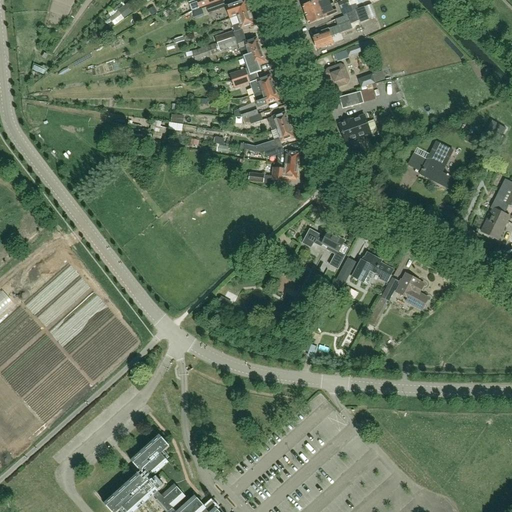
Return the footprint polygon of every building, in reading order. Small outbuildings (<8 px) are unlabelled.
[(250,12),(245,0),(244,0),(227,6),(229,11),(235,9),(237,16),(250,12)] [(306,16),(334,4),(332,0),(318,0),(303,7),(306,16)] [(344,17),(358,10),(357,6),(366,2),(365,0),(344,0),(339,2),(341,10),(344,17)] [(225,8),(223,1),(207,7),(209,13),(225,8)] [(124,19),(137,10),(130,2),(118,11),(124,19)] [(338,13),(336,9),(334,4),(306,16),(309,26),(338,13)] [(153,7),(148,10),(152,16),(157,12),(153,7)] [(366,13),(364,7),(358,10),(344,17),(335,20),(340,33),(352,29),(351,25),(360,21),(361,23),(369,20),(366,13)] [(202,9),(196,11),(199,17),(204,15),(202,9)] [(242,28),(254,24),(250,12),(237,16),(237,17),(230,19),(235,32),(242,29),(242,28)] [(116,28),(124,22),(119,14),(110,21),(116,28)] [(334,44),(331,37),(337,35),(334,28),(322,32),(322,34),(313,37),(317,50),(334,44)] [(216,38),(218,44),(235,38),(233,33),(233,32),(216,38)] [(235,38),(218,44),(220,51),(237,45),(235,38)] [(242,57),(261,50),(257,38),(238,44),(240,49),(242,57)] [(112,42),(110,44),(112,47),(114,46),(115,48),(121,45),(118,39),(112,42)] [(195,61),(217,53),(214,44),(186,54),(187,57),(193,55),(195,61)] [(348,57),(366,51),(364,44),(346,50),(348,57)] [(261,72),(259,65),(265,62),(261,50),(242,57),(247,69),(245,69),(245,68),(230,74),(233,82),(248,76),(261,72)] [(348,77),(345,70),(338,66),(330,69),(327,76),(329,84),(337,88),(345,85),(348,77)] [(34,68),(32,73),(45,77),(46,71),(34,68)] [(382,71),(372,75),(375,83),(385,80),(382,71)] [(375,83),(372,75),(358,80),(361,88),(375,83)] [(243,85),(250,83),(248,76),(233,82),(235,88),(243,85)] [(259,80),(250,83),(255,95),(258,94),(262,93),(275,88),(270,76),(259,80)] [(279,100),(275,88),(262,93),(258,94),(255,95),(254,95),(258,109),(267,106),(266,105),(279,100)] [(363,103),(360,93),(340,98),(343,109),(363,103)] [(258,115),(255,107),(240,113),(239,110),(234,112),(236,120),(240,119),(240,118),(242,118),(246,117),(247,119),(258,115)] [(290,125),(286,113),(272,117),(272,118),(268,119),(272,131),(290,125)] [(263,121),(261,114),(249,118),(251,125),(263,121)] [(171,123),(183,124),(184,116),(172,115),(171,123)] [(372,135),(365,115),(338,124),(345,144),(372,135)] [(159,132),(179,137),(179,135),(182,135),(182,133),(175,131),(175,130),(172,130),(168,129),(167,131),(159,129),(161,123),(155,121),(152,132),(159,133),(159,132)] [(294,137),(290,125),(272,131),(272,132),(271,132),(274,141),(255,147),(245,144),(245,145),(241,144),(240,149),(257,153),(260,154),(265,152),(279,148),(277,143),(294,137)] [(463,141),(474,146),(477,139),(466,134),(463,141)] [(215,137),(214,143),(224,145),(225,139),(215,137)] [(441,174),(448,159),(453,151),(436,142),(420,175),(450,190),(455,180),(441,174)] [(278,158),(278,164),(284,165),(298,166),(299,153),(286,152),(280,153),(279,148),(265,152),(266,157),(278,155),(278,158)] [(254,161),(256,155),(247,152),(246,159),(254,161)] [(415,170),(421,159),(413,155),(408,166),(415,170)] [(284,165),(278,164),(276,164),(275,169),(273,168),(271,180),(286,182),(286,180),(296,182),(296,179),(298,166),(284,165)] [(257,172),(257,174),(250,173),(249,182),(263,184),(264,176),(264,175),(263,175),(263,173),(257,172)] [(492,210),(481,232),(498,241),(510,217),(504,214),(508,205),(505,204),(511,189),(511,183),(504,180),(490,209),(492,210)] [(344,244),(345,242),(328,233),(325,238),(310,230),(302,244),(311,249),(314,243),(335,255),(329,265),(338,270),(350,248),(344,244)] [(385,268),(379,264),(381,261),(367,254),(362,262),(360,261),(352,277),(362,283),(369,271),(374,273),(381,276),(380,279),(385,282),(383,286),(384,286),(392,270),(386,267),(385,268)] [(343,283),(347,274),(341,271),(336,280),(343,283)] [(400,285),(395,293),(407,299),(405,303),(422,312),(430,298),(420,293),(424,285),(418,283),(419,282),(405,274),(402,280),(401,279),(398,284),(400,285)] [(312,299),(317,288),(318,286),(311,282),(304,295),(312,299)] [(380,316),(393,291),(386,288),(373,313),(368,322),(375,326),(380,316)] [(229,311),(233,306),(223,299),(219,304),(229,311)] [(218,511),(216,510),(218,508),(212,501),(206,506),(205,508),(203,506),(195,497),(182,508),(178,504),(185,497),(175,486),(174,485),(162,496),(157,491),(158,491),(158,492),(164,486),(156,477),(154,480),(152,478),(169,463),(161,455),(170,447),(159,435),(131,461),(140,472),(104,504),(110,511),(118,511),(122,508),(125,511),(135,511),(154,496),(167,511),(218,511)]
